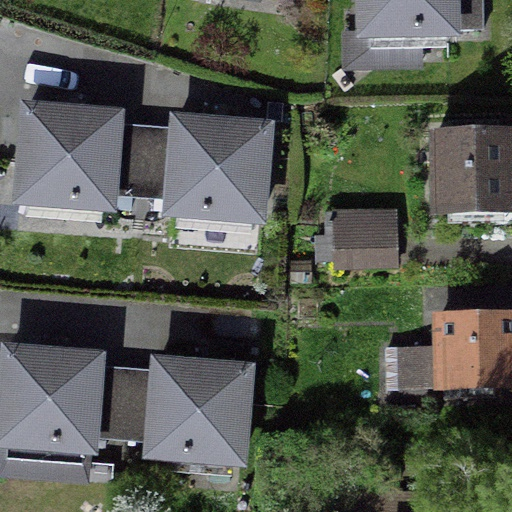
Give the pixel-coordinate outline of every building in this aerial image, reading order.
[(360,37),(450,36),(450,0),(355,0),(356,1),(360,1),(360,37)] [(17,204),(107,211),(114,121),(72,118),(24,114),(17,204)] [(174,126),(166,215),(256,223),(263,133),(222,130),(174,126)] [(511,156),(510,136),(433,138),(435,217),(511,216),(511,174),(511,173),(511,156)] [(332,269),(393,268),(393,235),(332,236),(332,269)] [(396,352),(397,392),(511,390),(511,317),(436,320),(437,351),(396,352)] [(54,360),(5,356),(0,414),(0,445),(87,453),(95,363),(54,360)] [(147,458),(237,465),(244,375),(203,372),(154,368),(147,458)] [(414,511),(415,500),(366,499),(365,511),(414,511)]
